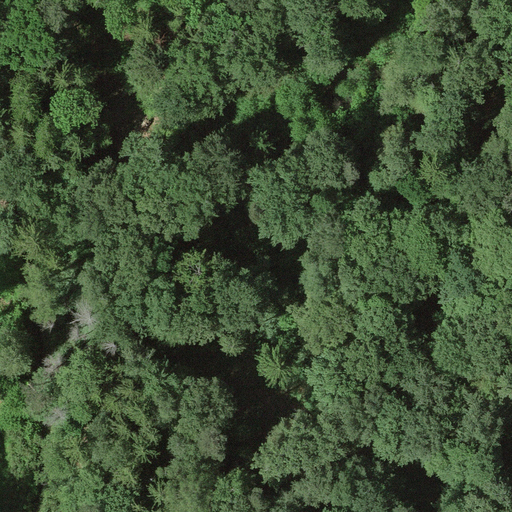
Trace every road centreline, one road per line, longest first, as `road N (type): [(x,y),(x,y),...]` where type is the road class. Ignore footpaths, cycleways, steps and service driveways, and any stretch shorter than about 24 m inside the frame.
road 1 (track): [(0,172),(18,196),(53,191),(195,57),(295,0)]
road 2 (track): [(18,196),(47,404),(35,511)]
